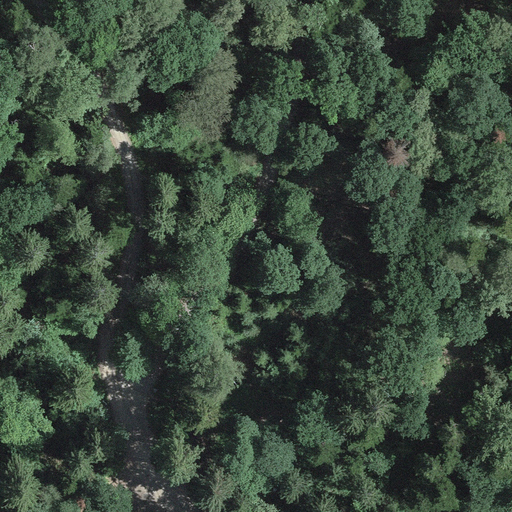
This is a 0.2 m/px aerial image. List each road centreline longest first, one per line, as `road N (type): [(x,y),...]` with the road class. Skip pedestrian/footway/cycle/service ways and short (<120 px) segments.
road 1 (track): [(190,511),(126,421),(113,369),(136,233),(127,160),(87,66),(32,0)]
road 2 (track): [(312,0),(285,182),(193,331),(121,401)]
